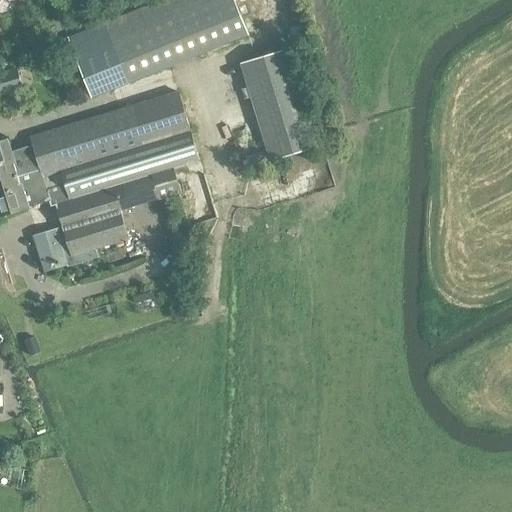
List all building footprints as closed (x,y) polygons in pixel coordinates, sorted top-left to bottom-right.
[(231,0),(179,0),(74,42),(90,81),(239,23),(231,0)] [(287,51),(249,63),(279,157),(317,146),(287,51)] [(17,69),(0,74),(0,90),(21,84),(17,69)] [(151,175),(159,199),(207,185),(178,92),(30,136),(32,144),(39,169),(49,202),(50,207),(114,187),(151,175)] [(0,141),(0,178),(17,173),(18,175),(39,169),(32,144),(12,150),(9,139),(0,141)] [(266,150),(246,156),(249,168),(270,162),(266,150)] [(17,173),(0,178),(0,215),(29,206),(30,208),(49,202),(39,169),(18,175),(17,173)] [(121,211),(159,199),(151,175),(114,187),(50,207),(52,211),(57,210),(61,227),(34,236),(45,271),(66,264),(68,267),(99,257),(97,249),(130,240),(121,211)]
